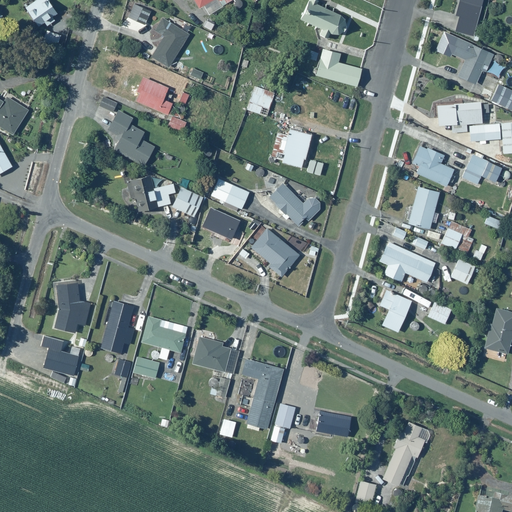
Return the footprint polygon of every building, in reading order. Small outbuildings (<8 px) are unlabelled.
[(48,0),(34,0),(24,7),(38,27),(45,22),(47,26),(55,21),(52,16),(57,13),(48,0)] [(193,0),(198,8),(203,5),(208,13),(231,0),(193,0)] [(309,0),(309,1),(308,1),(300,19),(322,30),(320,35),(328,39),(331,34),(338,35),(344,32),(347,26),(345,19),(340,15),(333,12),(335,8),(327,5),(325,8),(317,5),(319,1),(315,0),(309,0)] [(459,17),(455,31),(473,36),(483,0),(458,0),(459,0),(455,16),(459,17)] [(189,34),(162,16),(154,28),(165,35),(151,55),(167,66),(189,34)] [(60,35),(46,30),(42,41),(57,46),(60,35)] [(492,55),(453,35),(446,49),(466,59),(458,76),(475,84),(482,70),(484,71),(492,55)] [(341,53),(323,49),(316,75),(357,87),(362,69),(361,69),(338,62),(341,53)] [(316,61),(318,53),(311,51),(308,59),(316,61)] [(203,72),(192,68),(189,75),(200,79),(203,72)] [(168,87),(142,75),(135,91),(139,92),(135,100),(169,115),(172,107),(170,107),(172,103),(162,98),(168,87)] [(254,85),(246,109),(267,116),(275,92),(254,85)] [(511,99),(483,86),(478,96),(511,111),(511,99)] [(189,95),(182,92),(178,101),(186,103),(189,95)] [(0,99),(0,125),(13,134),(29,110),(6,95),(2,101),(0,99)] [(102,97),(98,105),(113,112),(117,103),(102,97)] [(479,101),(436,104),(437,124),(454,123),(454,131),(467,130),(467,123),(481,122),(479,101)] [(133,118),(119,109),(107,128),(120,136),(112,147),(143,166),(155,147),(151,144),(156,137),(149,133),(145,140),(141,137),(144,132),(130,123),(133,118)] [(171,114),(166,124),(182,131),(187,122),(171,114)] [(511,121),(501,122),(503,152),(511,151),(511,121)] [(499,122),(469,125),(470,141),(500,138),(499,122)] [(311,134),(291,128),(289,135),(282,132),(277,148),(284,150),(281,160),(300,166),(311,134)] [(0,143),(0,172),(12,166),(0,143)] [(443,154),(420,144),(413,163),(417,165),(414,173),(446,186),(453,169),(439,163),(443,154)] [(470,154),(472,155),(463,178),(478,184),(481,175),(495,181),(502,165),(484,157),(485,154),(472,149),(470,154)] [(176,192),(174,182),(154,186),(151,173),(127,178),(131,198),(135,197),(137,210),(172,203),(170,193),(176,192)] [(219,176),(211,194),(241,209),(250,191),(219,176)] [(303,202),(281,182),(268,196),(299,224),(306,217),(309,220),(324,204),(311,193),(303,202)] [(193,216),(204,195),(181,184),(171,206),(193,216)] [(440,190),(418,184),(407,221),(430,227),(431,222),(435,223),(438,212),(434,211),(440,190)] [(204,197),(203,201),(197,225),(191,224),(189,232),(213,237),(220,205),(210,202),(211,199),(204,197)] [(229,209),(225,217),(235,222),(238,214),(229,209)] [(487,214),(484,223),(499,229),(503,220),(487,214)] [(472,229),(451,220),(441,243),(467,254),(474,239),(468,236),(472,229)] [(396,226),(392,233),(404,239),(408,232),(396,226)] [(268,227),(251,245),(270,263),(268,265),(271,267),(267,271),(275,279),(298,255),(268,227)] [(430,231),(428,237),(440,241),(442,234),(430,231)] [(415,235),(411,243),(424,248),(428,241),(415,235)] [(434,262),(387,240),(378,260),(387,264),(383,273),(401,281),(405,272),(425,282),(434,262)] [(474,247),(470,256),(480,261),(488,245),(481,242),(477,249),(474,247)] [(475,264),(458,257),(450,276),(467,283),(475,264)] [(482,265),(478,273),(488,277),(492,270),(482,265)] [(76,278),(53,281),(56,311),(54,328),(76,333),(78,324),(85,325),(90,303),(79,300),(76,278)] [(411,300),(384,288),(377,303),(388,308),(381,323),(397,331),(411,300)] [(132,304),(111,299),(100,347),(121,351),(123,342),(131,344),(135,328),(127,326),(132,304)] [(435,299),(427,315),(444,324),(452,308),(435,299)] [(511,336),(511,311),(494,307),(484,346),(508,352),(511,336)] [(188,325),(148,315),(141,342),(161,347),(159,356),(167,359),(169,351),(181,354),(188,325)] [(222,341),(199,335),(192,363),(226,371),(231,347),(221,345),(222,341)] [(43,366),(73,375),(78,354),(48,346),(43,366)] [(160,362),(137,355),(133,370),(155,377),(160,362)] [(284,369),(244,357),(239,373),(259,379),(245,427),(258,431),(260,425),(266,427),(284,369)] [(131,362),(119,358),(114,373),(122,375),(117,391),(121,393),(131,362)] [(52,372),(50,376),(63,382),(65,378),(52,372)] [(77,378),(69,375),(66,383),(74,386),(77,378)] [(230,378),(221,376),(216,394),(225,397),(230,378)] [(274,423),(285,426),(289,427),(295,407),(280,402),(274,423)] [(351,416),(320,410),(316,430),(347,437),(351,416)] [(416,458),(424,439),(417,437),(421,427),(407,422),(404,429),(400,427),(392,446),(395,447),(383,478),(398,484),(409,456),(416,458)] [(285,426),(274,423),(269,440),(280,444),(285,426)] [(377,482),(360,478),(354,502),(370,506),(377,482)] [(511,511),(511,495),(483,487),(475,511),(503,511),(504,510),(511,511)]
